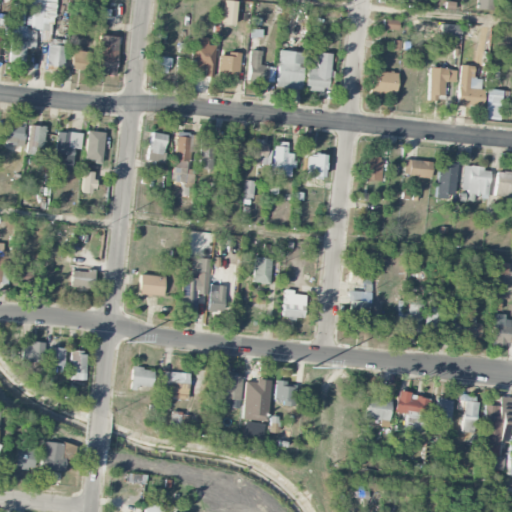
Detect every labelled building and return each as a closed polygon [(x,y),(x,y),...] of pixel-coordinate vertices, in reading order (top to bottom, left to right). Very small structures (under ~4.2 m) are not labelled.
[(28,29),(52,31),(54,0),(13,0),(12,8),(30,10),(28,29)] [(493,11),(494,0),(476,0),(476,9),(493,11)] [(234,1),(223,1),(222,24),(233,25),(234,1)] [(382,30),(397,30),(398,20),(382,19),(382,30)] [(459,39),(459,25),(439,24),(439,38),(459,39)] [(33,49),(34,27),(10,26),(9,63),(23,64),(24,49),(33,49)] [(115,75),(116,36),(98,36),(97,74),(115,75)] [(191,69),(204,69),(204,77),(213,77),(214,46),(207,45),(207,38),(193,37),(191,69)] [(64,66),(64,46),(46,45),(45,66),(64,66)] [(86,71),(87,51),(80,51),(80,47),(71,47),(70,70),(86,71)] [(247,82),(272,83),(273,67),(259,66),(259,51),(249,50),(247,82)] [(299,89),(303,53),(279,50),(275,86),(299,89)] [(218,53),(217,76),(237,77),(239,54),(218,53)] [(306,67),(303,89),(327,91),(330,54),(317,53),(316,68),(306,67)] [(153,72),(168,73),(169,57),(154,57),(153,72)] [(481,108),(483,90),(469,88),(472,66),(459,65),(455,105),(481,108)] [(443,82),(454,82),(455,69),(428,68),(427,98),(442,99),(443,82)] [(369,95),(395,95),(396,72),(369,72),(369,95)] [(486,87),(498,87),(499,75),(486,75),(486,87)] [(483,118),(497,120),(499,103),(485,102),(483,118)] [(22,121),(5,120),(3,155),(12,156),(12,151),(21,151),(22,121)] [(25,155),(41,156),(44,127),(28,125),(25,155)] [(100,162),(105,133),(87,130),(83,160),(100,162)] [(54,171),(71,172),(72,149),(80,149),(81,133),(55,132),(54,171)] [(145,160),(162,163),(167,135),(151,132),(145,160)] [(193,170),(186,169),(189,133),(175,132),(171,184),(192,185),(193,170)] [(212,169),(213,139),(199,139),(198,169),(212,169)] [(246,163),(269,165),(270,150),(264,149),(264,142),(248,140),(246,163)] [(224,162),(239,163),(240,143),(225,142),(224,162)] [(286,143),(273,142),(272,176),(289,176),(289,168),(294,168),(294,154),(286,154),(286,143)] [(307,154),(305,179),(322,180),(324,155),(307,154)] [(361,180),(379,181),(380,157),(361,156),(361,180)] [(429,177),(430,162),(403,159),(402,175),(429,177)] [(455,164),(436,163),(435,197),(454,198),(455,164)] [(486,195),(488,168),(461,167),(460,194),(486,195)] [(92,194),(94,172),(82,171),(80,193),(92,194)] [(494,197),(511,197),(511,172),(494,172),(494,197)] [(181,277),(179,308),(194,309),(195,294),(206,295),(208,274),(208,275),(209,259),(191,258),(190,272),(198,272),(197,278),(181,277)] [(252,283),(269,283),(269,258),(253,258),(252,283)] [(371,264),(349,263),(348,286),(370,287),(371,264)] [(12,286),(31,287),(31,269),(12,268),(12,286)] [(93,272),(70,270),(69,289),(92,290),(93,272)] [(161,297),(163,277),(139,274),(136,294),(161,297)] [(225,290),(215,288),(214,297),(208,296),(206,310),(221,312),(225,290)] [(281,318),(302,319),(304,295),(291,295),(292,290),(283,290),(281,318)] [(348,329),(367,329),(367,292),(348,291),(348,329)] [(458,337),(459,302),(445,301),(444,336),(458,337)] [(399,303),(398,333),(419,334),(420,304),(399,303)] [(436,335),(437,307),(426,307),(425,334),(436,335)] [(478,317),(462,317),(461,337),(477,338),(478,317)] [(509,318),(492,318),(491,345),(508,346),(509,318)] [(19,342),(19,361),(41,362),(42,343),(19,342)] [(47,366),(62,367),(63,348),(48,348),(47,366)] [(84,380),(85,352),(70,351),(69,380),(84,380)] [(151,388),(152,369),(130,368),(129,387),(151,388)] [(188,373),(162,372),(161,390),(170,390),(170,396),(187,397),(188,373)] [(214,383),(213,407),(238,408),(240,376),(222,375),(222,384),(214,383)] [(292,405),(295,384),(275,382),(272,403),(292,405)] [(393,412),(405,414),(403,430),(423,433),(428,397),(396,392),(393,412)] [(363,419),(388,420),(389,397),(364,396),(363,419)] [(451,400),(435,399),(434,424),(450,424),(451,400)] [(475,433),(475,402),(462,402),(461,432),(475,433)] [(481,406),(480,447),(499,447),(500,429),(508,430),(508,407),(481,406)] [(187,414),(169,413),(168,426),(187,427),(187,414)] [(260,443),(262,423),(243,421),(241,441),(260,443)] [(60,472),(63,444),(42,442),(39,470),(60,472)] [(31,468),(33,450),(15,448),(13,467),(31,468)] [(502,457),(476,456),(475,468),(502,469),(502,457)] [(127,482),(143,485),(144,476),(128,474),(127,482)]
